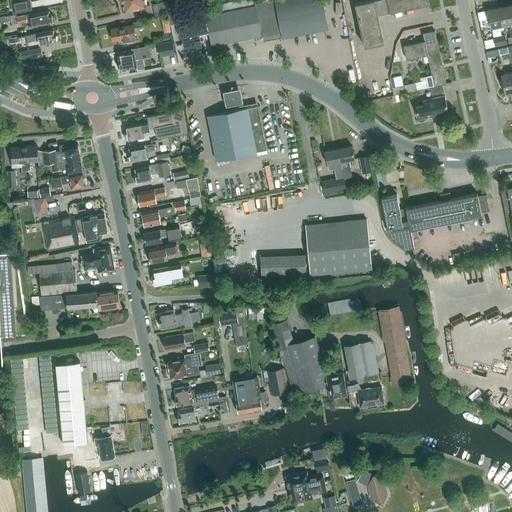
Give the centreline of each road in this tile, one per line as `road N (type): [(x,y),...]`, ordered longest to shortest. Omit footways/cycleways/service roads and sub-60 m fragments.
road 1 (tertiary): [(494,159),(424,155),(288,77),(236,73),(178,83)]
road 2 (unclassified): [(134,299),(212,299),(234,420)]
road 3 (unclassified): [(134,299),(97,107)]
road 4 (unclassified): [(0,351),(140,327)]
road 5 (residential): [(488,120),(462,0)]
